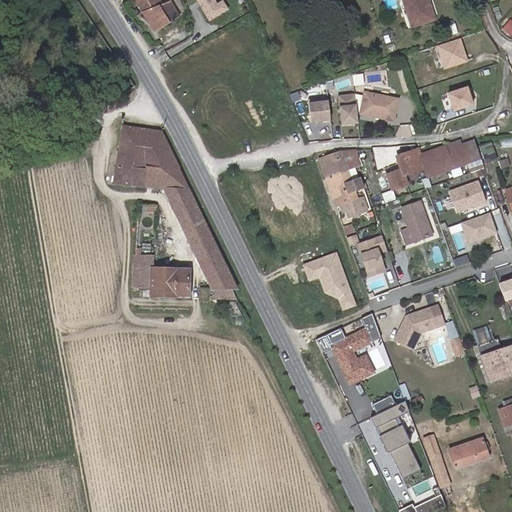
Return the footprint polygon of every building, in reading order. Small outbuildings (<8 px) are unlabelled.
[(135,0),(155,32),(179,17),(170,1),(162,4),(159,0),(135,0)] [(196,0),(209,21),(228,10),(222,0),(196,0)] [(397,0),(385,0),(389,9),(399,6),(397,0)] [(403,0),(412,26),(434,19),(427,0),(403,0)] [(492,5),(496,19),(503,16),(499,3),(492,5)] [(462,37),(437,45),(445,68),(470,60),(462,37)] [(469,84),(447,92),(453,111),(475,104),(469,84)] [(360,114),(393,121),(398,99),(364,92),(360,114)] [(358,123),(354,94),(337,96),(341,125),(358,123)] [(330,123),(328,98),(308,100),(310,122),(322,121),(322,124),(330,123)] [(189,191),(155,119),(145,119),(143,119),(132,127),(122,125),(113,184),(164,189),(189,191)] [(461,146),(467,164),(481,159),(475,141),(461,146)] [(489,143),(479,146),(485,163),(495,160),(489,143)] [(387,175),(392,190),(407,185),(404,175),(424,168),(426,172),(428,177),(467,164),(461,146),(454,148),(453,144),(420,156),(418,149),(396,157),(401,170),(387,175)] [(334,153),(318,158),(325,178),(355,168),(362,166),(359,158),(358,159),(352,161),(349,151),(334,155),(334,153)] [(352,161),(358,159),(355,151),(349,151),(352,161)] [(471,173),(484,168),(483,164),(469,169),(471,173)] [(355,168),(325,178),(333,198),(341,195),(338,186),(359,178),(355,168)] [(423,179),(422,180),(425,189),(431,187),(428,177),(423,179)] [(348,217),(362,212),(357,200),(355,192),(363,189),(359,178),(338,186),(341,195),(333,198),(336,206),(340,205),(344,204),(346,211),(348,217)] [(486,202),(478,181),(449,192),(456,212),(486,202)] [(237,290),(189,191),(164,189),(178,218),(199,264),(211,288),(212,290),(232,290),(237,290)] [(395,200),(392,190),(382,194),(385,203),(395,200)] [(362,198),(357,200),(362,212),(367,210),(362,198)] [(420,202),(401,209),(408,229),(401,231),(406,244),(432,235),(420,202)] [(497,233),(490,213),(461,223),(468,243),(497,233)] [(352,225),(344,227),(347,234),(354,231),(352,225)] [(381,255),(388,253),(382,237),(357,245),(369,279),(387,273),(381,255)] [(303,262),(309,281),(320,277),(326,297),(338,293),(343,310),(356,306),(339,251),(303,262)] [(188,297),(189,270),(153,269),(154,255),(135,254),(133,255),(131,288),(151,288),(151,296),(188,297)] [(511,298),(511,279),(498,284),(504,301),(511,298)] [(236,299),(232,290),(212,290),(211,288),(200,288),(200,299),(236,299)] [(406,316),(394,341),(412,350),(420,333),(444,325),(437,306),(406,316)] [(474,331),(479,346),(490,342),(485,327),(474,331)] [(357,370),(352,360),(348,351),(368,342),(361,329),(327,346),(335,364),(337,363),(339,368),(338,369),(345,384),(352,381),(349,374),(357,370)] [(460,339),(453,342),(459,357),(466,354),(460,339)] [(490,342),(479,346),(482,356),(490,378),(502,374),(503,378),(511,374),(511,346),(501,350),(497,339),(490,342)] [(444,342),(434,345),(439,361),(449,358),(444,342)] [(369,373),(361,356),(352,360),(357,370),(349,374),(352,381),(369,373)] [(511,398),(502,401),(504,408),(511,405),(511,398)] [(405,401),(366,420),(372,431),(374,430),(377,437),(375,438),(383,455),(386,454),(398,481),(417,472),(404,446),(406,444),(398,427),(396,428),(392,421),(409,413),(405,401)] [(511,405),(504,408),(498,410),(504,426),(511,423),(511,405)] [(433,436),(423,439),(430,456),(439,453),(433,436)] [(482,438),(448,450),(455,469),(489,458),(486,451),(484,443),(482,438)] [(439,453),(430,456),(440,488),(450,484),(439,453)] [(415,505),(418,511),(432,511),(446,507),(441,494),(415,505)] [(401,511),(416,511),(413,503),(400,509),(401,511)]
